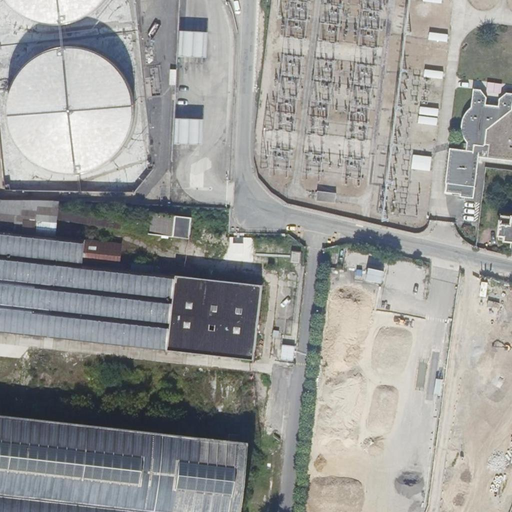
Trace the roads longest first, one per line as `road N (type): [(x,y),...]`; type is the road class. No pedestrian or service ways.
road 1 (unclassified): [(249,0),(241,174),(262,211),(511,268)]
road 2 (unknown): [(440,249),(423,444)]
road 3 (unclassified): [(464,511),(511,391)]
